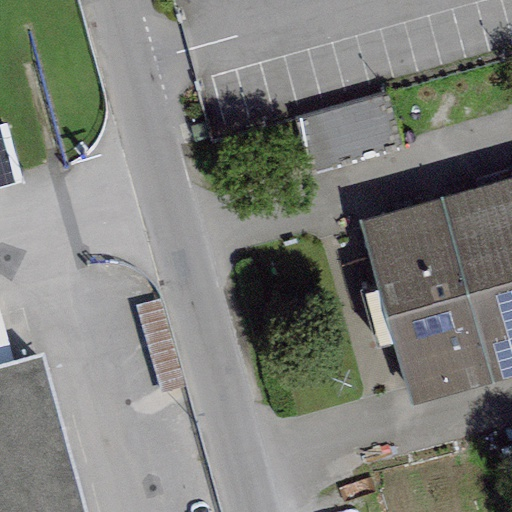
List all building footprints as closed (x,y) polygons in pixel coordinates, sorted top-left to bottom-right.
[(388,86),(312,113),(330,166),(406,139),(388,86)] [(0,185),(22,179),(6,122),(0,123),(0,185)] [(511,179),(357,223),(409,407),(511,377),(511,179)] [(80,511),(40,365),(0,375),(0,511),(80,511)] [(477,511),(461,445),(371,467),(381,511),(477,511)]
